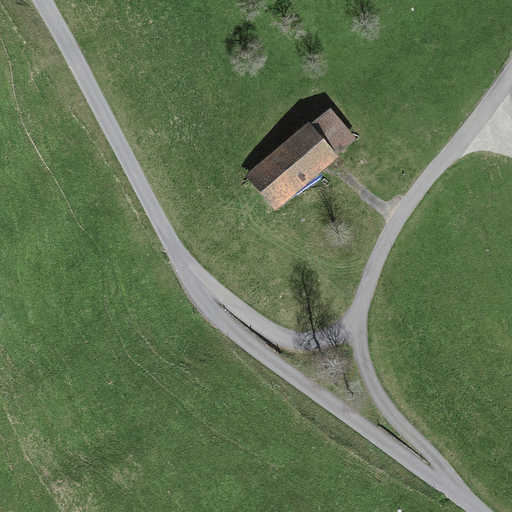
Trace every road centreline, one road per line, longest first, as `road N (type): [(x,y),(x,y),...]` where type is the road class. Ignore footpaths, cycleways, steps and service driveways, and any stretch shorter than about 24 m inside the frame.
road 1 (unclassified): [(470,507),(270,360),(196,295),(171,242)]
road 2 (unclassified): [(352,331),(402,212),(511,78)]
road 3 (unclassified): [(171,242),(33,0)]
road 4 (unclassified): [(171,242),(214,291),(281,339),(312,343),(352,331)]
road 5 (unclassified): [(352,331),(380,400),(470,507)]
